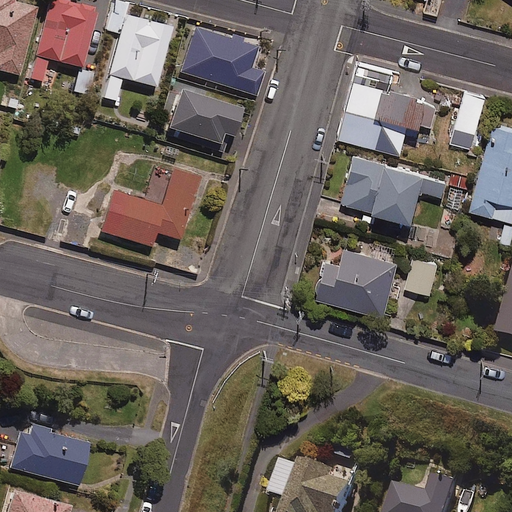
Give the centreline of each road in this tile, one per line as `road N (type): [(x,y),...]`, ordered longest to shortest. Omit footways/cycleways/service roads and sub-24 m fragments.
road 1 (residential): [(321,20),(236,315)]
road 2 (residential): [(511,393),(236,315)]
road 3 (residential): [(213,316),(0,270)]
road 4 (residential): [(213,316),(160,511)]
road 5 (residential): [(321,20),(511,69)]
